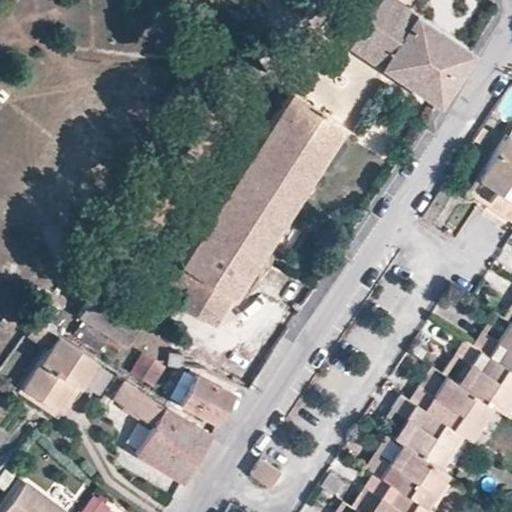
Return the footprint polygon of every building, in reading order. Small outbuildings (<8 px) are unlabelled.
[(375,0),(347,49),(436,105),(451,83),(471,53),(473,49),(394,0),(375,0)] [(214,325),(343,124),(289,90),(179,262),(181,265),(165,288),(175,295),(170,303),(214,325)] [(489,130),(481,126),(465,150),(463,152),(471,158),(489,130)] [(500,212),(511,194),(511,139),(505,135),(476,177),(496,190),(487,203),(500,212)] [(511,194),(500,212),(511,220),(511,194)] [(294,309),(311,289),(314,286),(267,263),(254,291),(294,309)] [(71,311),(94,340),(114,325),(90,296),(71,311)] [(503,345),(511,329),(511,322),(507,319),(494,339),(503,345)] [(47,349),(55,335),(36,322),(26,336),(47,349)] [(511,370),(511,329),(503,345),(494,339),(482,331),(473,345),(511,370)] [(94,360),(55,335),(47,349),(22,387),(55,409),(72,381),(78,386),(94,360)] [(508,415),(511,409),(511,370),(473,345),(464,339),(455,352),(467,360),(476,366),(462,386),(490,404),(508,415)] [(454,380),(462,386),(476,366),(467,360),(454,380)] [(234,383),(222,376),(217,384),(194,372),(192,375),(180,369),(166,394),(179,400),(178,403),(214,421),(234,383)] [(467,437),(490,404),(462,386),(454,380),(444,374),(431,393),(418,385),(409,399),(459,432),(467,437)] [(134,452),(182,482),(209,433),(123,380),(112,396),(152,422),(134,452)] [(60,413),(78,386),(72,381),(55,409),(60,413)] [(436,465),(459,432),(409,399),(400,393),(392,406),(405,415),(414,421),(400,440),(409,445),(436,465)] [(414,421),(405,415),(393,435),(400,440),(414,421)] [(397,464),(409,445),(400,440),(389,458),(397,464)] [(446,470),(436,465),(409,445),(397,464),(389,458),(375,448),(364,466),(372,471),(423,505),(446,470)] [(276,469),(260,457),(250,472),(266,484),(276,469)] [(430,511),(431,510),(423,505),(372,471),(364,484),(377,493),(386,498),(376,511),(430,511)] [(66,511),(25,482),(1,511),(66,511)] [(90,490),(78,510),(81,511),(102,511),(108,502),(90,490)] [(365,511),(376,511),(386,498),(377,493),(365,511)]
